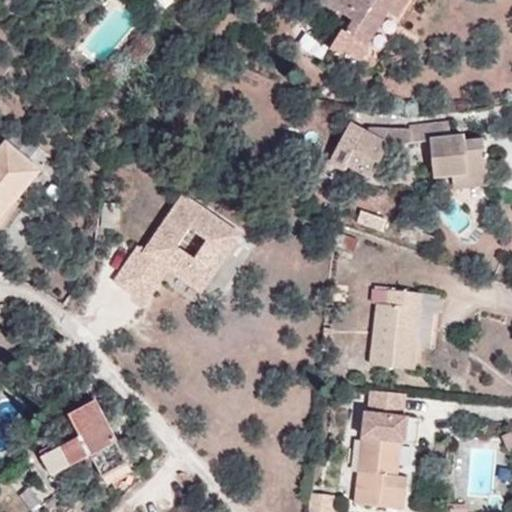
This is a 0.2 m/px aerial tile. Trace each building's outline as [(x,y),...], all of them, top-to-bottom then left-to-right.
[(332,0),(328,6),(354,21),(346,33),(343,30),(332,50),(359,61),(365,59),(371,48),(368,46),(389,14),(398,19),(409,0),(332,0)] [(435,178),(453,175),(488,172),(485,140),(466,141),(453,143),(451,138),(449,122),(411,126),(411,130),(357,127),(352,123),(331,162),(344,169),(347,163),(373,177),(387,151),(412,143),(430,142),(435,178)] [(0,150),(0,218),(40,171),(6,143),(0,150)] [(488,172),(453,175),(455,190),(490,186),(488,172)] [(240,236),(183,197),(145,253),(139,249),(116,282),(131,292),(154,260),(169,270),(201,292),(240,236)] [(355,252),(359,240),(339,233),(335,245),(355,252)] [(154,260),(131,292),(146,303),(169,270),(154,260)] [(420,312),(421,292),(373,289),(372,304),(377,304),(371,365),(415,370),(418,346),(431,348),(435,313),(420,312)] [(56,449),(66,469),(93,456),(102,475),(126,463),(116,444),(119,443),(98,401),(71,414),(81,437),(56,449)] [(407,445),(410,418),(366,413),(356,505),(405,510),(408,478),(398,477),(402,444),(407,445)] [(54,474),(66,469),(56,449),(55,445),(43,452),(54,474)] [(339,511),(341,497),(311,494),(309,511),(339,511)]
